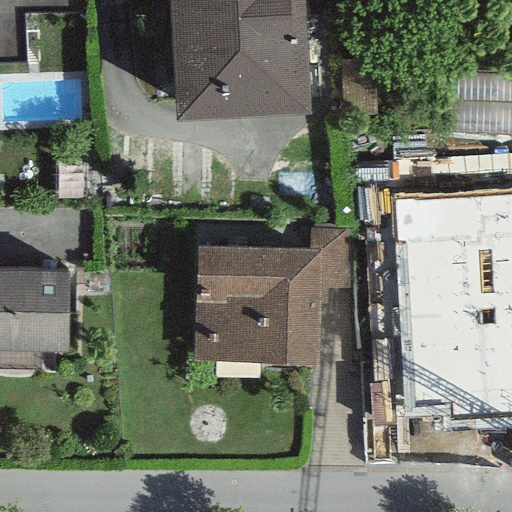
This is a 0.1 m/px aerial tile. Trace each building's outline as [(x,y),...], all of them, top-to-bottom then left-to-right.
[(303,0),(169,0),(176,102),(309,94),(303,0)] [(511,136),(399,132),(395,250),(511,254),(511,136)] [(318,355),(319,285),(347,285),(348,224),(274,223),(274,239),(196,238),(194,353),(318,355)] [(0,258),(0,339),(69,339),(69,259),(0,258)] [(511,443),(511,348),(365,353),(369,448),(511,443)]
